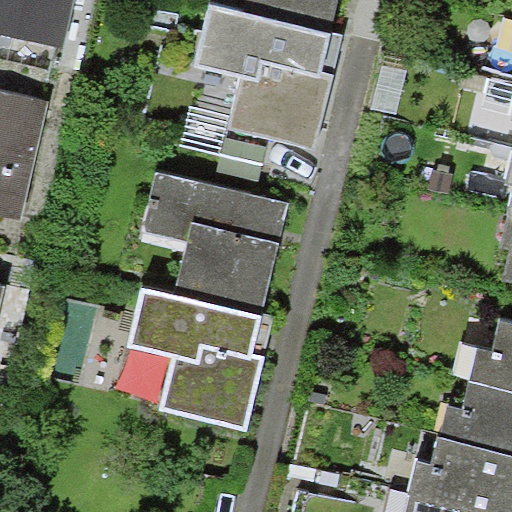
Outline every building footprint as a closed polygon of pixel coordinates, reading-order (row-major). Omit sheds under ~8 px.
[(0,0),(0,21),(65,37),(73,0),(0,0)] [(250,7),(219,0),(214,0),(200,61),(247,73),(235,122),(316,141),(333,69),(320,66),(330,26),(250,7)] [(251,0),(250,7),(330,26),(336,0),(251,0)] [(0,208),(23,214),(51,99),(0,86),(0,208)] [(276,198),(162,171),(147,232),(194,244),(182,293),(262,312),(280,240),(267,237),(276,198)] [(0,321),(9,283),(0,280),(0,321)] [(182,293),(148,285),(134,346),(181,357),(169,407),(249,426),(266,354),(253,351),(262,312),(182,293)] [(511,380),(511,315),(504,313),(488,374),(511,380)] [(511,447),(511,380),(488,374),(471,370),(455,433),(511,447)] [(428,491),(511,511),(511,447),(455,433),(444,430),(428,491)] [(423,511),(511,511),(428,491),(423,511)]
